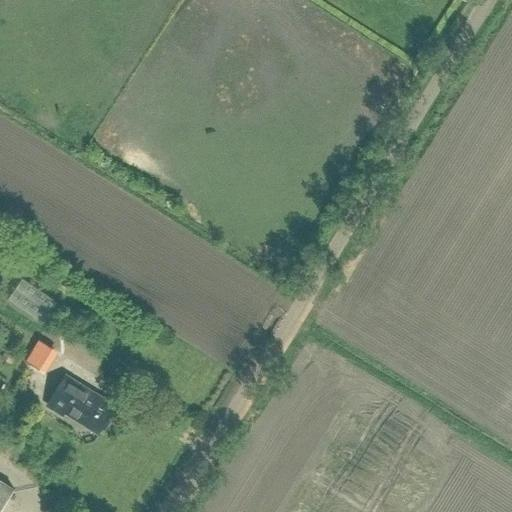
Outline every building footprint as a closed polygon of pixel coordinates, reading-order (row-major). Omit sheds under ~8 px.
[(56,300),(23,276),(9,297),(42,320),(56,300)] [(0,360),(11,362),(14,344),(0,341),(0,360)] [(99,434),(115,408),(65,376),(46,405),(63,416),(65,412),(99,434)] [(0,429),(11,436),(33,399),(21,392),(0,426),(0,429)] [(0,484),(0,511),(4,511),(15,495),(0,484)]
